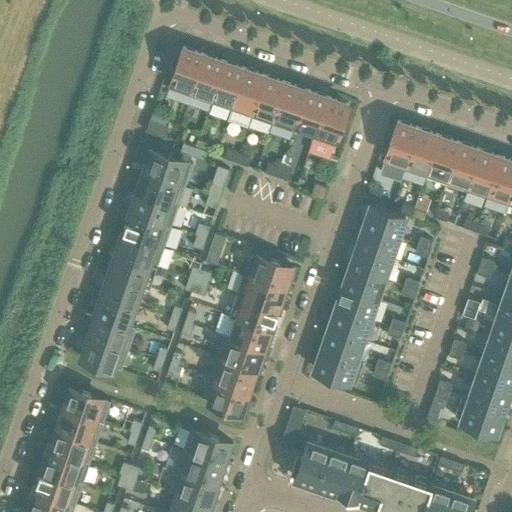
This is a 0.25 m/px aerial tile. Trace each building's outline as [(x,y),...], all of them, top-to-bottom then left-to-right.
[(169,87),(190,94),(204,53),(183,46),(169,87)] [(190,94),(211,101),(225,60),(204,53),(190,94)] [(211,101),(231,108),(245,67),(225,60),(211,101)] [(231,108),(251,115),(266,74),(245,67),(231,108)] [(251,115),(272,122),(286,81),(266,74),(251,115)] [(272,122),(292,129),(307,88),(286,81),(272,122)] [(292,129),(313,136),(327,95),(307,88),(292,129)] [(327,95),(313,136),(334,144),(348,102),(327,95)] [(149,118),(145,130),(149,132),(164,137),(168,124),(149,118)] [(383,161),(405,168),(419,127),(398,119),(383,161)] [(405,168),(425,175),(440,134),(419,127),(405,168)] [(440,134),(425,175),(446,182),(460,141),(440,134)] [(467,190),(469,183),(468,182),(480,148),(460,141),(446,182),(467,190)] [(180,150),(192,154),(195,146),(183,142),(180,150)] [(195,146),(192,154),(204,158),(207,150),(195,146)] [(151,148),(144,169),(185,184),(193,162),(151,148)] [(234,159),(236,160),(239,152),(227,148),(224,156),(234,159)] [(468,182),(469,183),(488,189),(489,189),(501,155),(480,148),(468,182)] [(239,152),(236,160),(248,164),(251,156),(239,152)] [(486,196),(507,203),(511,188),(511,158),(501,155),(489,189),(488,189),(486,196)] [(265,170),(277,174),(280,166),(268,162),(265,170)] [(280,166),(277,174),(289,178),(292,170),(280,166)] [(144,169),(137,190),(171,202),(171,203),(178,205),(185,184),(144,169)] [(213,181),(209,192),(220,196),(224,184),(213,181)] [(315,181),(311,194),(323,198),(327,186),(315,181)] [(371,184),(368,193),(380,197),(383,188),(371,184)] [(137,190),(130,210),(164,222),(165,221),(171,203),(171,202),(137,190)] [(205,203),(216,207),(220,196),(209,192),(205,203)] [(400,210),(412,215),(415,206),(403,202),(400,210)] [(371,203),(364,224),(398,236),(405,215),(371,203)] [(415,206),(412,215),(424,219),(426,210),(415,206)] [(437,207),(434,215),(440,217),(446,220),(449,211),(437,207)] [(130,210),(123,231),(164,245),(172,224),(165,221),(164,222),(130,210)] [(463,225),(475,229),(478,221),(466,217),(463,225)] [(195,233),(197,233),(206,237),(209,227),(210,225),(199,221),(195,233)] [(478,221),(475,229),(487,234),(490,225),(478,221)] [(364,224),(357,245),(391,256),(398,236),(364,224)] [(123,231),(116,251),(157,265),(164,245),(123,231)] [(206,237),(197,233),(193,245),(202,248),(206,237)] [(420,235),(418,243),(430,247),(432,239),(420,235)] [(502,246),(511,249),(511,240),(505,238),(502,246)] [(430,247),(418,243),(415,251),(427,255),(430,247)] [(357,245),(350,265),(384,277),(391,256),(357,245)] [(206,259),(214,262),(217,251),(209,248),(206,259)] [(116,251),(109,272),(143,283),(143,284),(150,287),(157,265),(116,251)] [(251,251),(244,272),(285,287),(293,265),(251,251)] [(482,256),(479,264),(491,268),(494,260),(482,256)] [(491,268),(479,264),(476,272),(489,276),(491,268)] [(192,265),(188,276),(198,279),(202,268),(192,265)] [(350,265),(343,285),(377,297),(384,277),(350,265)] [(202,268),(198,279),(207,283),(211,271),(202,268)] [(109,272),(102,292),(136,304),(143,284),(143,283),(109,272)] [(244,272),(237,293),(278,307),(285,287),(244,272)] [(406,275),(403,284),(416,288),(418,280),(406,275)] [(185,288),(194,291),(198,279),(188,276),(185,288)] [(198,279),(194,291),(204,294),(207,283),(198,279)] [(416,288),(403,284),(401,292),(413,296),(416,288)] [(343,285),(336,306),(370,318),(377,297),(343,285)] [(102,292),(95,312),(129,324),(130,323),(136,304),(102,292)] [(229,314),(236,316),(237,316),(271,327),(278,307),(237,293),(229,314)] [(511,298),(504,295),(497,316),(511,320),(511,298)] [(468,297),(465,305),(477,309),(480,301),(468,297)] [(174,304),(170,316),(178,318),(182,307),(174,304)] [(477,309),(465,305),(462,313),(474,317),(477,309)] [(336,306),(329,326),(363,338),(370,318),(336,306)] [(188,309),(185,321),(192,323),(196,312),(188,309)] [(95,312),(88,333),(129,347),(136,326),(130,323),(129,324),(95,312)] [(178,318),(170,316),(167,327),(174,330),(178,318)] [(236,316),(230,335),(230,336),(264,348),(271,327),(237,316),(236,316)] [(392,316),(389,324),(401,329),(404,320),(392,316)] [(511,320),(497,316),(490,336),(511,343),(511,320)] [(194,324),(192,323),(185,321),(181,332),(190,335),(194,324)] [(401,329),(389,324),(387,333),(399,337),(401,329)] [(329,326),(322,347),(356,358),(356,357),(363,338),(329,326)] [(129,347),(88,333),(80,354),(121,368),(129,347)] [(223,333),(216,354),(257,368),(264,348),(230,336),(230,335),(223,333)] [(511,343),(490,336),(483,357),(511,366),(511,343)] [(454,338),(451,346),(463,350),(466,342),(454,338)] [(160,345),(156,357),(164,359),(168,348),(160,345)] [(463,350),(451,346),(448,354),(460,358),(463,350)] [(356,358),(322,347),(314,368),(348,380),(348,379),(356,382),(363,362),(364,360),(356,357),(356,358)] [(174,350),(171,361),(178,364),(182,353),(174,350)] [(216,354),(209,374),(250,389),(257,368),(216,354)] [(164,359),(156,357),(152,368),(160,370),(164,359)] [(378,357),(375,365),(387,369),(390,361),(378,357)] [(511,366),(483,357),(476,377),(510,389),(511,383),(511,366)] [(178,364),(171,361),(167,373),(178,377),(182,365),(178,364)] [(387,369),(375,365),(372,373),(385,378),(387,369)] [(250,389),(209,374),(201,396),(243,410),(250,389)] [(476,377),(469,397),(469,398),(503,409),(510,389),(476,377)] [(440,378),(437,386),(449,391),(452,382),(440,378)] [(70,385),(62,407),(104,421),(111,399),(70,385)] [(449,391),(437,386),(434,395),(446,399),(449,391)] [(469,398),(469,397),(462,394),(461,395),(462,396),(455,416),(462,418),(462,419),(496,431),(503,409),(469,398)] [(294,404),(291,412),(303,416),(306,408),(294,404)] [(62,407),(55,427),(97,441),(104,421),(62,407)] [(291,412),(288,420),(300,424),(303,416),(291,412)] [(129,430),(131,430),(139,433),(142,421),(133,418),(129,430)] [(332,427),(344,431),(347,422),(335,418),(332,427)] [(288,420),(285,428),(297,432),(300,424),(288,420)] [(347,422),(344,431),(356,435),(359,427),(347,422)] [(149,424),(145,435),(153,438),(157,426),(149,424)] [(55,427),(48,447),(83,459),(82,460),(89,463),(97,441),(55,427)] [(191,427),(183,448),(225,462),(232,441),(191,427)] [(285,428),(282,436),(295,440),(297,432),(285,428)] [(131,430),(127,442),(135,444),(139,433),(131,430)] [(379,443),(391,447),(394,439),(382,434),(379,443)] [(153,438),(145,435),(141,446),(149,449),(153,438)] [(295,440),(282,436),(280,444),(292,448),(295,440)] [(295,476),(399,511),(467,511),(474,495),(308,438),(295,476)] [(391,447),(403,451),(406,443),(394,439),(391,447)] [(406,443),(403,451),(415,455),(418,447),(406,443)] [(48,447),(41,468),(76,480),(76,479),(82,460),(83,459),(48,447)] [(183,448),(176,469),(218,483),(225,462),(183,448)] [(438,463),(450,467),(453,459),(441,455),(438,463)] [(453,459),(450,467),(462,471),(464,463),(453,459)] [(119,472),(121,473),(121,472),(128,475),(132,464),(123,461),(119,472)] [(132,464),(128,475),(136,478),(140,466),(132,464)] [(41,468),(34,488),(75,503),(83,481),(76,479),(76,480),(41,468)] [(169,490),(176,492),(211,503),(218,483),(176,469),(169,490)] [(117,484),(125,486),(128,475),(121,472),(121,473),(117,484)] [(128,475),(125,486),(132,489),(136,478),(128,475)] [(34,488),(27,509),(36,511),(72,511),(75,503),(34,488)] [(176,492),(169,511),(207,511),(211,503),(176,492)] [(107,501),(103,511),(111,511),(114,503),(107,501)]
